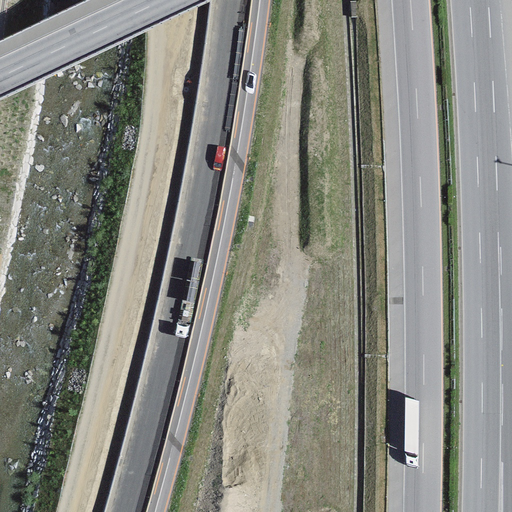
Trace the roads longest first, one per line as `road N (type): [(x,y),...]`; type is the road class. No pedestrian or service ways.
road 1 (motorway): [(241,0),(207,212),(135,511)]
road 2 (motorway): [(409,0),(421,279),(420,511)]
road 3 (motorway): [(503,511),(473,95)]
road 4 (motorway): [(479,511),(473,95)]
road 5 (secondary): [(163,0),(0,77)]
